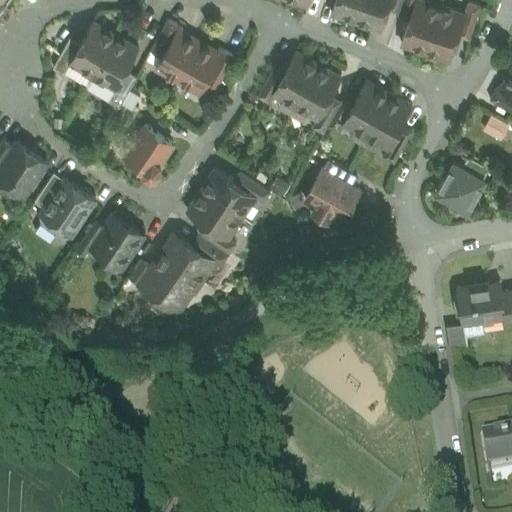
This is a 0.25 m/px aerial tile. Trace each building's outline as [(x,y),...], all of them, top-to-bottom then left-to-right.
[(9,0),(2,0),(0,3),(0,12),(1,13),(9,0)] [(362,0),(334,0),(331,11),(355,19),(362,0)] [(389,0),(362,0),(355,19),(380,28),(389,0)] [(441,5),(426,0),(414,0),(401,42),(425,50),(441,5)] [(466,13),(441,5),(425,50),(450,59),(466,13)] [(161,55),(177,26),(179,23),(169,17),(151,49),(161,55)] [(93,74),(116,32),(93,20),(81,42),(71,62),(93,74)] [(178,77),(199,39),(177,26),(161,55),(156,65),(178,77)] [(93,74),(116,86),(126,68),(138,45),(116,32),(93,74)] [(71,62),(81,42),(69,36),(52,70),(63,75),(71,62)] [(178,77),(200,90),(205,79),(221,50),(199,39),(178,77)] [(222,47),(221,50),(205,79),(217,86),(234,54),(222,47)] [(291,114),(318,63),(295,50),(285,69),(272,93),(284,100),(280,108),(291,114)] [(285,69),(273,63),(255,97),(266,103),(272,93),(285,69)] [(307,111),(318,117),(331,92),(341,75),(318,63),(291,114),(302,119),(307,111)] [(511,96),(511,67),(499,90),(511,96)] [(138,74),(126,68),(116,86),(108,100),(120,106),(138,74)] [(343,122),(365,134),(389,92),(366,80),(356,97),(343,122)] [(511,96),(499,90),(495,88),(489,99),(511,111),(511,96)] [(342,98),(331,92),(318,117),(313,127),(324,132),(328,125),(342,99),(342,98)] [(356,97),(345,92),(342,99),(328,125),(339,131),(343,122),(356,97)] [(365,134),(388,146),(401,123),(411,105),(389,92),(365,134)] [(482,130),(502,136),(507,120),(487,114),(482,130)] [(63,119),(54,118),(53,129),(62,130),(63,119)] [(152,157),(159,161),(173,141),(145,122),(125,154),(142,165),(146,159),(152,157)] [(413,129),(401,123),(388,146),(383,156),(395,162),(413,129)] [(3,139),(0,144),(0,165),(13,145),(3,139)] [(16,191),(24,195),(47,159),(17,140),(13,145),(0,165),(0,180),(1,180),(0,181),(0,185),(1,189),(8,194),(15,193),(16,191)] [(161,169),(159,161),(152,157),(146,159),(142,165),(143,173),(150,176),(157,175),(161,169)] [(328,159),(322,169),(351,186),(357,176),(328,159)] [(435,192),(467,209),(485,178),(453,161),(435,192)] [(241,214),(256,192),(233,177),(215,166),(201,187),(241,214)] [(240,166),(233,177),(256,192),(265,198),(271,187),(240,166)] [(330,215),(342,219),(359,190),(351,186),(322,169),(305,200),(316,206),(314,211),(328,218),(330,215)] [(55,172),(34,202),(44,208),(64,179),(55,172)] [(291,183),(277,175),(271,186),(284,194),(291,183)] [(69,236),(96,196),(66,176),(64,179),(44,208),(40,214),(54,224),(53,225),(55,232),(62,237),(69,236)] [(241,214),(201,187),(188,208),(211,225),(227,235),(241,214)] [(91,246),(121,265),(144,231),(123,217),(125,215),(115,209),(105,224),(91,246)] [(96,218),(74,250),(84,257),(91,246),(105,224),(96,218)] [(211,225),(205,235),(229,251),(236,241),(227,235),(211,225)] [(180,313),(218,257),(198,244),(173,228),(151,261),(136,282),(136,283),(180,313)] [(223,261),(229,251),(205,235),(198,244),(218,257),(223,261)] [(143,255),(128,276),(136,282),(151,261),(143,255)] [(487,284),(458,289),(458,288),(456,288),(462,324),(481,321),(504,317),(505,317),(501,291),(499,281),(498,281),(498,283),(488,284),(488,283),(487,283),(487,284)] [(511,289),(501,291),(505,317),(504,317),(505,323),(511,321),(511,289)] [(481,321),(462,324),(464,340),(484,337),(481,321)] [(511,425),(483,430),(483,429),(481,429),(488,473),(490,473),(489,464),(506,462),(505,459),(511,457),(511,425)]
